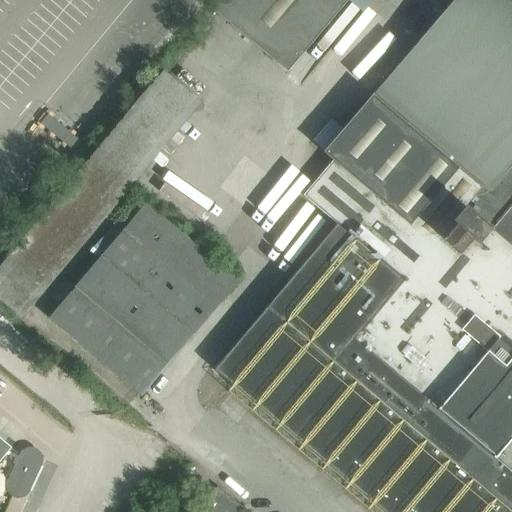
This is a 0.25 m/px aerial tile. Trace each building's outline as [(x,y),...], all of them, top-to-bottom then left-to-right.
[(348,0),(222,0),(213,11),(287,73),(348,0)] [(511,511),(511,0),(454,0),(448,8),(354,118),(344,130),(324,153),(334,161),(304,196),(337,224),(273,300),(214,370),(382,511),(511,511)] [(0,301),(21,318),(202,103),(163,71),(0,265),(0,301)] [(141,397),(238,281),(145,203),(48,319),(141,397)] [(0,459),(10,448),(0,439),(0,459)] [(28,492),(41,462),(41,459),(41,456),(40,453),(38,451),(35,449),(32,448),(29,448),(26,449),(23,451),(21,454),(8,482),(7,485),(8,489),(9,492),(11,494),(14,496),(17,497),(20,497),(23,496),(26,494),(28,492)] [(237,511),(242,507),(217,487),(197,511),(198,511),(237,511)]
